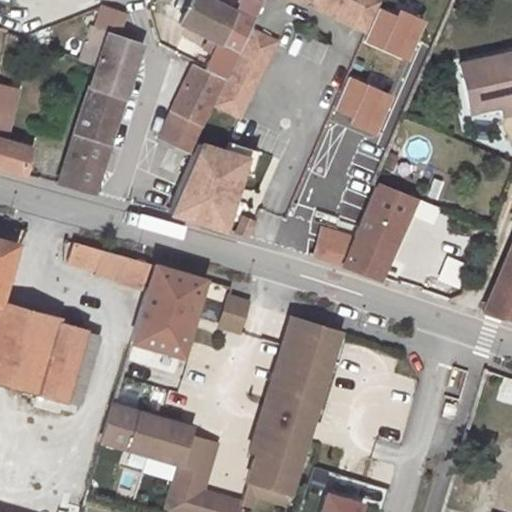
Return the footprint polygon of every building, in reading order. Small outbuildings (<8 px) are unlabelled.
[(242,0),(237,11),(212,0),(194,0),(183,26),(212,39),(207,49),(218,54),(212,67),(227,74),(263,0),(242,0)] [(313,0),(312,2),(329,10),(330,7),(337,10),(336,13),(369,29),(380,2),(375,0),(313,0)] [(108,3),(99,29),(119,36),(127,13),(108,3)] [(94,27),(82,59),(99,64),(75,135),(109,143),(141,43),(119,36),(99,29),(94,27)] [(20,37),(9,31),(4,44),(16,49),(20,37)] [(470,111),(497,106),(511,102),(511,52),(459,64),(470,111)] [(198,133),(226,77),(194,61),(171,113),(161,132),(193,146),(200,133),(198,133)] [(0,84),(0,124),(3,125),(12,87),(0,84)] [(511,113),(511,102),(497,106),(500,116),(511,113)] [(0,124),(0,167),(21,173),(29,146),(0,137),(0,136),(3,125),(0,124)] [(59,183),(93,192),(109,143),(75,135),(59,183)] [(377,182),(347,250),(340,266),(379,279),(381,277),(416,197),(377,182)] [(511,239),(511,240),(481,313),(489,315),(511,322),(511,239)] [(0,294),(15,245),(0,240),(0,294)] [(100,251),(71,241),(66,261),(95,270),(100,251)] [(310,257),(340,266),(347,250),(316,241),(310,257)] [(100,251),(95,270),(93,275),(141,288),(148,264),(100,251)] [(443,256),(439,283),(461,286),(465,260),(443,256)] [(152,265),(150,273),(198,288),(201,280),(152,265)] [(150,273),(130,341),(179,354),(198,288),(150,273)] [(232,298),(224,296),(215,323),(278,343),(247,452),(254,454),(294,318),(246,302),(241,316),(227,312),(232,298)] [(246,302),(232,298),(227,312),(241,316),(246,302)] [(0,305),(0,378),(63,396),(83,333),(83,330),(0,305)] [(335,330),(294,318),(254,454),(246,483),(287,495),(335,330)] [(98,337),(83,333),(63,396),(79,400),(98,337)] [(179,358),(153,353),(154,348),(138,344),(134,362),(176,371),(179,358)] [(160,422),(110,407),(100,442),(177,464),(163,511),(164,511),(236,511),(238,507),(239,505),(200,493),(214,445),(186,437),(158,429),(160,422)] [(189,430),(160,422),(158,429),(186,437),(189,430)] [(287,495),(246,483),(239,505),(238,507),(248,510),(253,496),(284,505),(287,495)] [(329,487),(321,511),(365,511),(370,500),(329,487)]
